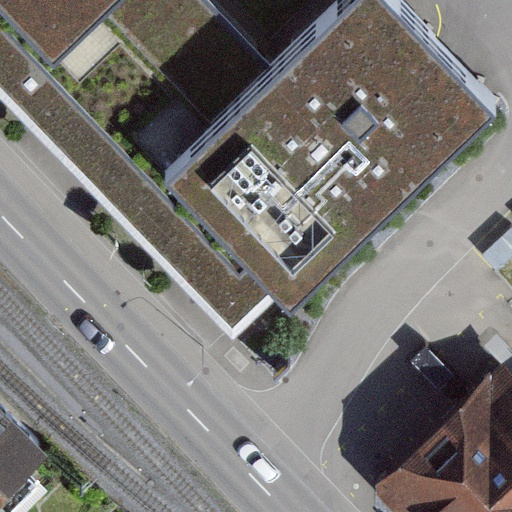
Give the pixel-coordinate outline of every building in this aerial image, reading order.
[(0,0),(0,72),(232,314),(281,266),(164,144),(262,50),(214,0),(79,0),(55,22),(33,0),(0,0)] [(78,0),(33,0),(55,22),(78,0)] [(497,73),(426,0),(314,0),(262,50),(164,144),(281,266),(288,273),(497,73)] [(511,511),(511,347),(506,341),(378,464),(379,477),(412,511),(511,511)] [(0,481),(49,432),(0,384),(0,481)]
